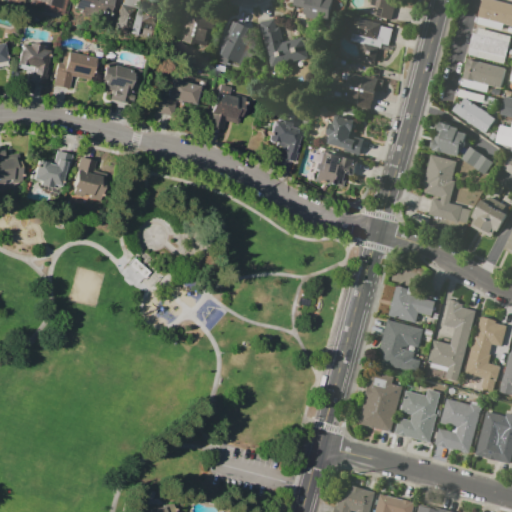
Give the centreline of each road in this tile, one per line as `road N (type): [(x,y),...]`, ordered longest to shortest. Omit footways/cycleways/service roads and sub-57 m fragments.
road 1 (residential): [(0,115),(215,159),(324,215),(375,230)]
road 2 (tertiary): [(441,0),(375,230)]
road 3 (residential): [(318,446),(511,496)]
road 4 (tertiary): [(375,230),(325,421)]
road 5 (residential): [(375,230),(511,296)]
